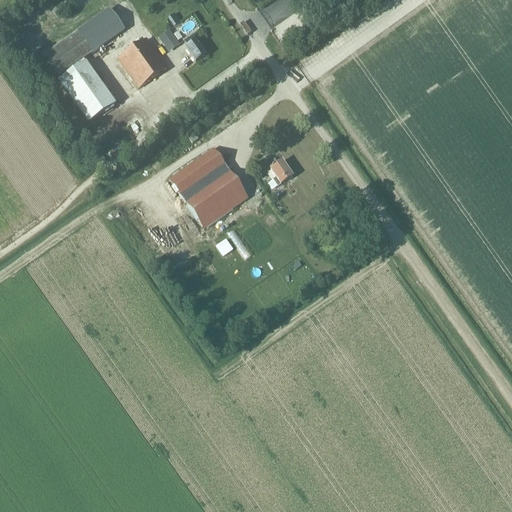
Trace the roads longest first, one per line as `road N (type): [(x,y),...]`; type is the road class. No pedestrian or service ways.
road 1 (unclassified): [(226,0),(511,404)]
road 2 (unknown): [(248,193),(233,157),(259,103),(352,28),(404,0)]
road 3 (unknown): [(188,93),(129,92),(114,77),(103,49),(135,25)]
